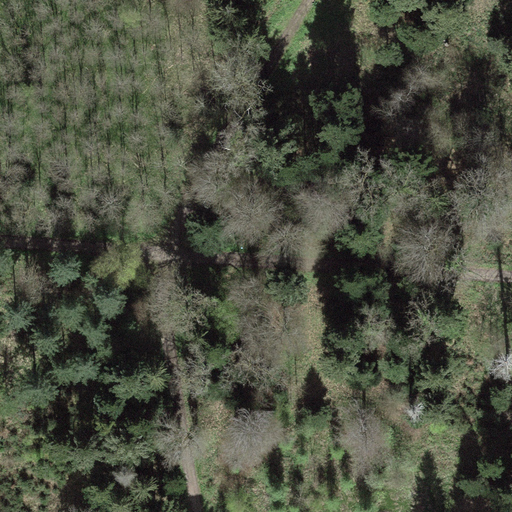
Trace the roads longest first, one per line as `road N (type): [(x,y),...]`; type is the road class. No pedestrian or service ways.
road 1 (track): [(197,511),(161,253),(314,0)]
road 2 (track): [(0,240),(511,276)]
